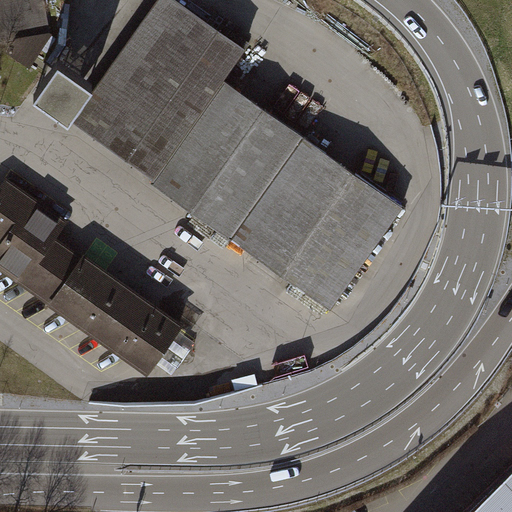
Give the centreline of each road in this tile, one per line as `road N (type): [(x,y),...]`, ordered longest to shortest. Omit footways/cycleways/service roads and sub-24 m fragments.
road 1 (motorway): [(403,0),(456,63),(479,155),(474,236),(433,327),(386,376),(301,423),(232,438),(130,438)]
road 2 (motorway): [(0,490),(249,491),(335,470),(436,407),(511,315)]
road 3 (motorway): [(130,438),(0,421)]
road 4 (motorway): [(130,438),(0,443)]
